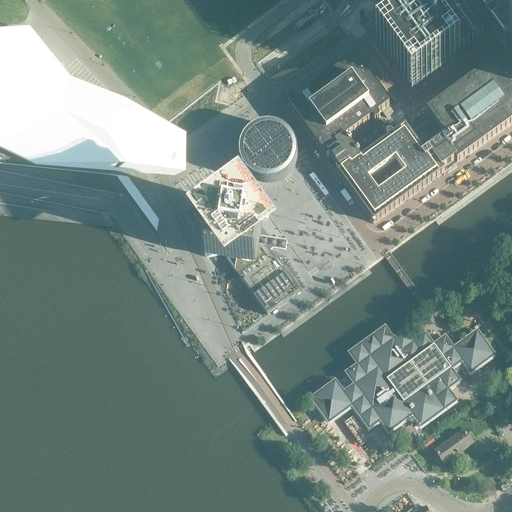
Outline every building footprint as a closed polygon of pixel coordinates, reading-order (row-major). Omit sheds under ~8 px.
[(389,34),(377,43),(412,90),(459,55),(481,39),(452,0),(435,0),(426,7),(425,8),(417,14),(412,17),(402,24),(389,34)] [(511,0),(475,0),(507,44),(511,50),(511,0)] [(188,188),(188,149),(185,148),(139,123),(131,119),(71,88),(61,74),(31,36),(25,30),(0,32),(0,165),(23,167),(53,170),(112,176),(117,177),(119,177),(123,184),(138,204),(141,202),(144,200),(151,194),(145,180),(158,183),(165,185),(176,188),(188,188)] [(331,162),(332,164),(334,167),(337,171),(336,173),(373,224),(444,173),(448,170),(446,169),(449,167),(452,165),(453,167),(453,166),(455,165),(456,164),(511,123),(511,82),(510,84),(508,80),(511,78),(498,60),(422,115),(442,142),(443,143),(440,146),(425,126),(419,117),(408,125),(414,134),(429,154),(427,155),(425,157),(404,128),(393,136),(386,125),(378,115),(382,112),(390,106),(355,58),(288,106),(327,160),(329,159),(331,162)] [(390,106),(382,112),(386,118),(394,112),(390,106)] [(296,158),(296,156),(296,155),(295,151),(295,148),(294,146),(292,143),(291,141),(289,139),(288,137),(286,135),(284,133),(281,132),(278,131),(276,130),(274,129),(271,129),(268,129),(266,129),(263,129),(260,130),(258,131),(255,132),(253,133),(251,135),(249,137),(247,139),(245,141),(244,143),(243,146),(242,148),(241,151),(241,154),(241,156),(241,159),(241,162),(242,164),(243,167),(244,169),(245,171),(247,174),(249,176),(251,177),(253,179),(255,180),(258,182),(260,183),(263,183),(266,184),(268,184),(271,184),(274,183),(276,183),(279,182),(281,180),(284,179),(286,177),(288,176),(289,174),(291,171),(292,169),(294,167),(295,164),(295,162),(296,159),(296,158)] [(134,166),(128,165),(133,174),(130,176),(128,178),(119,177),(117,177),(121,183),(156,231),(158,220),(172,238),(173,236),(175,235),(144,170),(144,169),(134,166)] [(272,256),(267,248),(270,248),(285,251),(285,248),(286,242),(259,237),(262,219),(263,216),(263,214),(261,214),(258,214),(239,211),(239,210),(237,207),(232,201),(229,197),(227,194),(223,197),(196,217),(202,226),(208,234),(206,246),(205,253),(204,256),(204,257),(205,257),(208,258),(227,261),(236,262),(235,271),(249,290),(252,295),(267,316),(275,311),(293,298),(295,296),(299,293),(284,271),(272,256)] [(456,377),(452,372),(459,367),(460,366),(461,366),(462,367),(463,367),(470,376),(495,358),(477,333),(454,350),(448,342),(445,338),(440,341),(433,346),(428,339),(425,335),(420,338),(413,343),(408,336),(405,331),(400,335),(393,340),(392,338),(390,336),(385,329),(348,356),(352,361),(353,363),(356,367),(350,371),(344,376),(345,377),(353,387),(347,391),(343,394),(335,384),(334,383),(309,401),(310,402),(328,427),(352,410),(356,416),(343,425),(360,448),(372,439),(376,444),(387,458),(398,450),(389,437),(412,420),(421,432),(458,404),(453,397),(448,390),(455,385),(459,382),(456,377)] [(472,444),(469,441),(473,438),(467,430),(449,443),(458,455),(467,449),(467,448),(472,444)] [(458,455),(449,443),(431,456),(437,464),(441,461),(444,465),(449,461),(449,462),(458,455)] [(511,486),(509,481),(499,488),(502,493),(511,486)] [(390,511),(400,511),(402,510),(395,503),(389,510),(390,511)]
